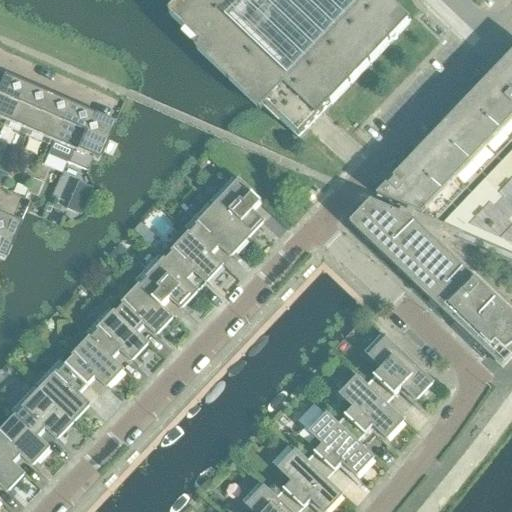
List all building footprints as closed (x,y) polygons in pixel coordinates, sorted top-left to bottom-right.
[(184,0),(177,8),(169,16),(168,17),(203,50),(206,47),(221,61),(218,63),(219,64),(221,61),(236,76),(234,78),(234,79),(237,76),(252,90),(249,93),(250,94),(253,91),(267,105),(264,108),(266,110),(299,141),(308,132),(324,114),(410,24),(385,0),(184,0)] [(428,18),(423,23),(440,39),(445,34),(428,18)] [(511,55),(491,78),(492,79),(485,87),(483,86),(376,198),(458,234),(456,240),(511,264),(511,55)] [(8,125),(23,90),(11,85),(12,83),(1,78),(0,81),(0,121),(4,123),(8,125)] [(8,125),(4,123),(2,128),(17,134),(19,130),(26,132),(30,134),(45,100),(23,90),(8,125)] [(30,134),(26,132),(24,137),(39,144),(41,139),(48,142),(52,144),(67,109),(45,100),(30,134)] [(52,144),(48,142),(46,147),(51,149),(48,156),(65,163),(70,152),(74,154),(89,119),(67,109),(52,144)] [(70,152),(65,163),(87,173),(92,161),(97,163),(112,129),(111,129),(89,119),(74,154),(70,152)] [(234,179),(208,206),(247,242),(259,229),(249,219),(262,206),(234,179)] [(77,184),(65,211),(79,217),(91,190),(77,184)] [(371,204),(346,230),(409,289),(442,321),(447,315),(455,323),(450,328),(483,360),(499,374),(511,360),(511,317),(443,253),(407,220),(371,204)] [(208,206),(185,231),(212,258),(224,245),(235,255),(247,242),(208,206)] [(0,261),(3,262),(18,228),(0,220),(0,261)] [(212,258),(185,231),(160,257),(188,284),(199,271),(210,281),(222,269),(223,268),(212,258)] [(188,284),(160,257),(134,285),(140,291),(140,290),(162,311),(163,310),(175,298),(185,307),(197,295),(198,296),(199,294),(188,284)] [(140,290),(140,291),(116,316),(138,336),(150,324),(160,334),(172,321),(173,322),(174,321),(163,310),(162,311),(140,290)] [(138,336),(116,316),(110,310),(84,337),(90,343),(91,342),(112,363),(113,362),(125,350),(135,360),(147,347),(148,348),(149,347),(138,336)] [(366,388),(386,407),(401,391),(415,403),(431,386),(432,387),(433,385),(381,336),(380,337),(380,338),(364,355),(381,371),(366,388)] [(91,342),(90,343),(67,368),(88,388),(100,376),(111,386),(123,373),(123,374),(124,373),(113,362),(112,363),(91,342)] [(61,362),(35,389),(73,425),(86,412),(75,402),(88,388),(67,368),(61,362)] [(352,410),(337,426),(357,446),(372,429),(386,442),(402,424),(403,425),(404,424),(386,407),(366,388),(352,374),(351,376),(357,381),(341,399),(352,410)] [(73,425),(35,389),(10,415),(16,421),(38,441),(39,441),(51,428),(61,438),(73,425)] [(357,446),(337,426),(321,412),(320,413),(321,413),(304,431),(322,447),(306,464),(327,483),(342,467),(355,479),(372,462),(373,461),(357,446)] [(16,421),(0,437),(0,453),(14,467),(26,454),(36,464),(48,452),(49,452),(50,451),(39,441),(38,441),(16,421)] [(327,483),(306,464),(290,449),(289,450),(295,456),(279,473),(291,484),(275,500),(287,511),(303,511),(312,503),(320,511),(328,511),(341,498),(342,499),(343,498),(327,483)] [(14,467),(0,453),(0,481),(1,481),(11,490),(23,478),(24,478),(25,477),(14,467)] [(287,511),(275,500),(259,485),(258,486),(242,504),(250,511),(287,511)]
